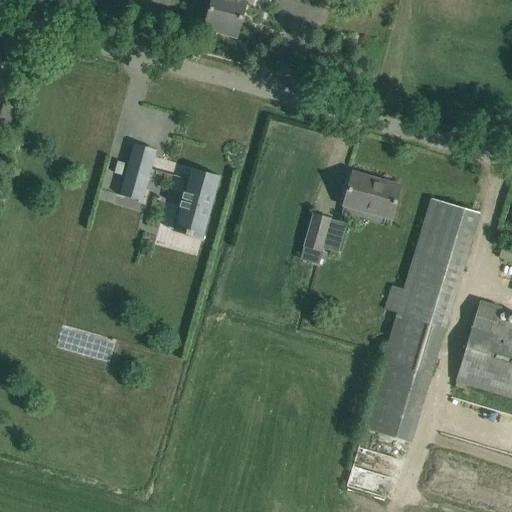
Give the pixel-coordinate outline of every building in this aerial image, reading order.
[(195,0),(196,0),(211,5),(205,28),(222,33),(223,29),(237,33),(245,4),(244,4),(244,0),(195,0)] [(129,164),(119,195),(142,202),(151,170),(129,164)] [(191,169),(174,232),(202,240),(220,177),(191,169)] [(352,174),(347,193),(344,205),(390,218),(397,190),(371,183),(372,180),(352,174)] [(396,314),(381,363),(360,430),(410,445),(480,216),(434,202),(407,291),(391,286),(384,310),(396,314)] [(313,215),(301,260),(318,265),(330,220),(313,215)] [(509,248),(501,246),(498,258),(506,260),(509,248)] [(480,301),(457,385),(511,401),(511,323),(497,320),(501,307),(480,301)]
